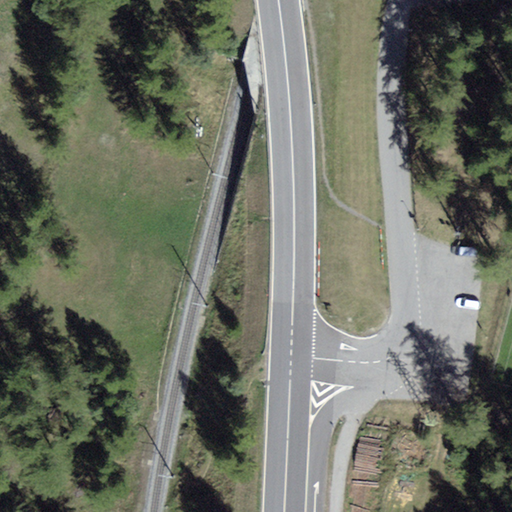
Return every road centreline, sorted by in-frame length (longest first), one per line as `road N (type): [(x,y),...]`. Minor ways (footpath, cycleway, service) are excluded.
road 1 (unclassified): [(387,357),(401,333),(405,280),(388,70),(398,0)]
road 2 (secondary): [(277,0),(292,140),(289,356)]
road 3 (track): [(334,511),(345,436),(387,357),(511,416)]
road 4 (unclassified): [(286,437),(387,357)]
